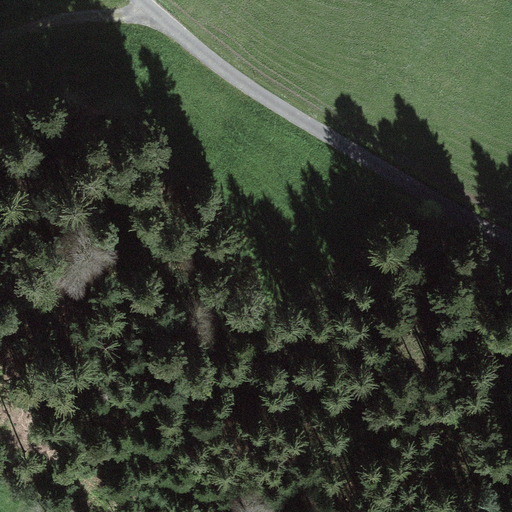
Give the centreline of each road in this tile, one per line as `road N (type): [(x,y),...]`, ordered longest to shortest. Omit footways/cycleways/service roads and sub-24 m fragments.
road 1 (unclassified): [(138,0),(246,85),(511,239)]
road 2 (track): [(0,41),(78,16),(163,19)]
